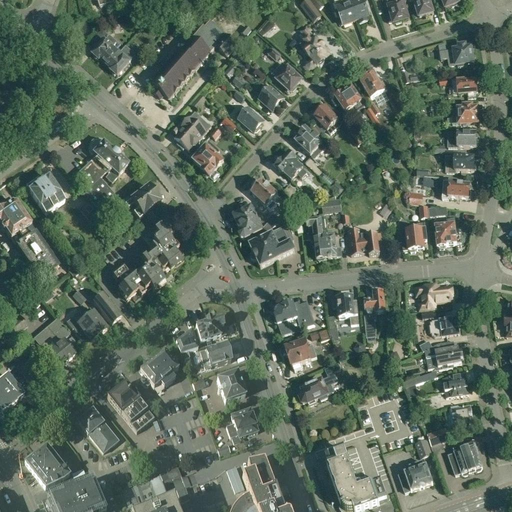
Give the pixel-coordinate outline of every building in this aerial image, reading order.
[(95,0),(96,1),(97,1),(98,4),(100,9),(115,5),(113,0),(95,0)] [(325,8),(317,0),(313,4),(320,12),(325,8)] [(343,28),(356,23),(350,7),(348,7),(345,0),(334,4),(337,11),(337,12),(337,13),(336,14),(337,19),(339,19),(343,28)] [(350,7),(356,23),(359,22),(360,25),(367,23),(366,19),(369,18),(361,0),(354,0),(356,4),(350,7)] [(405,0),(395,0),(387,3),(389,9),(388,9),(391,18),(387,19),(389,25),(393,24),(393,26),(395,25),(396,26),(401,25),(402,23),(408,21),(403,5),(406,4),(405,0)] [(427,0),(413,0),(414,2),(414,3),(413,4),(415,10),(416,10),(419,19),(432,15),(427,0)] [(457,6),(458,5),(456,0),(441,0),(445,10),(451,8),(452,9),(457,7),(457,6)] [(310,2),(301,9),(313,24),(322,17),(310,2)] [(218,46),(226,37),(210,23),(205,29),(203,27),(182,51),(181,50),(181,51),(180,49),(179,50),(180,52),(176,57),(175,55),(174,56),(175,57),(171,62),(170,61),(169,62),(170,63),(166,68),(165,66),(164,67),(165,69),(161,74),(160,72),(159,73),(160,75),(156,79),(155,78),(154,79),(155,80),(151,85),(150,84),(149,85),(150,86),(156,91),(153,95),(160,102),(164,98),(169,103),(170,103),(171,104),(172,103),(170,102),(174,97),(176,98),(177,97),(175,96),(179,91),(181,93),(182,92),(181,90),(185,86),(186,87),(187,86),(185,85),(189,80),(191,81),(192,80),(191,79),(195,74),(196,75),(197,74),(196,73),(200,68),(201,70),(202,69),(201,68),(200,67),(218,46)] [(246,39),(251,33),(246,28),(240,34),(246,39)] [(308,58),(310,60),(312,62),(307,65),(307,68),(310,72),(312,72),(317,68),(318,69),(319,68),(321,69),(324,66),(324,64),(325,63),(330,59),(326,55),(329,53),(325,48),(324,47),(323,46),(322,46),(321,46),(320,46),(316,42),(312,37),(312,38),(306,30),(300,35),(306,42),(306,41),(307,42),(300,47),(305,54),(305,55),(305,56),(306,56),(306,57),(307,58),(308,58)] [(226,37),(218,46),(222,49),(219,52),(227,59),(238,47),(226,37)] [(100,61),(107,67),(119,55),(112,48),(116,43),(112,39),(109,39),(106,43),(105,43),(93,56),(94,57),(94,59),(96,62),(98,61),(99,62),(100,61)] [(149,44),(142,53),(145,55),(148,58),(155,50),(150,46),(149,44)] [(453,53),(447,54),(446,45),(439,47),(441,62),(448,61),(449,68),(456,67),(456,68),(474,64),(473,56),(474,54),(473,52),(472,51),(471,49),(466,50),(465,47),(459,48),(459,51),(453,52),(453,53)] [(124,48),(119,55),(107,67),(108,68),(112,72),(111,73),(112,74),(112,75),(115,78),(116,77),(117,79),(130,64),(129,64),(135,58),(124,48)] [(276,64),(281,58),(273,51),(268,56),(276,64)] [(231,63),(236,67),(241,71),(247,65),(242,61),(237,56),(231,63)] [(296,88),(301,82),(296,78),(297,78),(292,73),(291,74),(288,71),(282,66),(272,77),(285,88),(283,91),(288,96),(290,93),(291,94),(292,93),(293,93),(297,90),(296,88)] [(229,81),(237,72),(232,68),(225,77),(229,81)] [(371,110),(376,118),(380,115),(374,105),(373,105),(371,102),(375,100),(380,107),(389,102),(385,94),(388,93),(383,84),(381,85),(374,75),(360,83),(367,95),(363,98),(371,110)] [(241,91),(245,86),(237,79),(233,84),(241,91)] [(468,100),(477,100),(476,96),(477,96),(479,93),(479,89),(477,88),(476,82),(464,83),(464,82),(457,82),(457,83),(452,83),(453,97),(458,96),(458,97),(468,97),(468,100)] [(276,110),(278,111),(282,106),(280,105),(283,101),(270,90),(269,90),(264,86),(257,95),(262,99),(260,101),(273,113),(276,110)] [(358,114),(365,109),(362,104),(363,104),(352,90),(343,96),(343,95),(339,95),(336,97),(336,100),(335,100),(336,101),(332,103),(336,109),(340,106),(346,115),(355,109),(358,114)] [(235,99),(241,105),(245,100),(239,94),(235,99)] [(397,118),(399,118),(402,123),(408,119),(405,114),(406,113),(404,109),(405,109),(397,94),(389,99),(397,114),(395,115),(397,118)] [(191,108),(196,113),(205,102),(200,98),(191,108)] [(467,127),(478,126),(478,121),(479,120),(479,117),(478,116),(478,111),(472,111),(472,109),(464,109),(464,112),(452,112),(452,127),(462,127),(463,128),(466,128),(467,127)] [(337,131),(342,127),(339,124),(326,110),(321,115),(318,115),(316,118),(316,119),(315,120),(328,134),(328,133),(331,137),(337,131)] [(367,113),(376,127),(381,134),(384,131),(380,125),(376,118),(371,110),(367,113)] [(236,117),(240,121),(239,122),(254,135),(255,134),(257,134),(260,131),(259,129),(264,124),(248,111),(244,116),(241,112),(236,117)] [(177,147),(183,153),(185,150),(189,155),(194,150),(196,150),(200,145),(200,143),(207,134),(211,129),(208,126),(207,126),(200,120),(200,119),(195,115),(191,120),(191,119),(180,131),(182,133),(177,137),(175,139),(175,140),(174,141),(179,145),(177,147)] [(222,126),(225,128),(232,135),(236,129),(227,120),(222,125),(222,126)] [(363,143),(348,127),(342,132),(357,148),(363,143)] [(325,143),(322,146),(318,142),(319,141),(315,138),(314,139),(306,131),(306,132),(303,132),(300,135),(301,137),(300,138),(301,138),(296,144),(296,145),(296,148),(299,151),(302,150),(311,160),(312,159),(315,162),(320,156),(321,156),(326,151),(330,155),(333,151),(325,143)] [(220,135),(216,132),(210,138),(215,142),(221,136),(220,135)] [(449,136),(448,151),(458,151),(476,151),(478,149),(478,144),(476,142),(476,136),(458,136),(449,136)] [(96,159),(94,161),(106,174),(108,176),(105,180),(112,185),(117,179),(118,179),(128,167),(120,160),(121,159),(121,158),(121,157),(122,156),(122,155),(121,154),(121,153),(120,152),(120,151),(119,151),(119,150),(118,150),(117,150),(116,150),(115,150),(114,150),(113,150),(112,151),(111,152),(104,145),(104,144),(104,143),(103,142),(102,142),(101,141),(99,141),(98,141),(97,141),(96,141),(95,141),(94,141),(93,142),(92,142),(91,143),(90,144),(89,145),(89,146),(88,147),(88,148),(88,149),(88,150),(88,151),(88,152),(88,153),(89,154),(91,157),(92,157),(93,157),(96,159)] [(203,172),(202,173),(202,174),(203,177),(202,177),(206,180),(207,180),(209,180),(210,181),(210,180),(214,183),(220,177),(216,173),(224,164),(217,158),(220,154),(210,145),(206,149),(193,164),(203,172)] [(302,181),(308,175),(303,171),(298,166),(299,166),(296,163),(296,162),(289,156),(282,163),(278,160),(273,166),(276,170),(284,177),(292,184),(298,177),(302,181)] [(456,174),(474,175),(476,173),(476,167),(475,166),(475,165),(473,165),(474,161),(464,161),(464,159),(455,159),(446,159),(445,168),(446,168),(446,177),(456,177),(456,174)] [(115,198),(99,180),(106,174),(94,161),(74,179),(84,191),(83,192),(83,193),(83,194),(83,195),(98,212),(104,207),(115,198)] [(429,171),(417,171),(417,178),(428,179),(429,171)] [(45,217),(65,204),(59,197),(60,196),(48,180),(44,182),(40,185),(38,181),(42,179),(41,178),(26,189),(29,193),(28,194),(40,210),(45,217)] [(271,213),(277,207),(273,204),(279,198),(263,184),(252,196),(267,210),(268,210),(271,213)] [(339,196),(344,192),(336,184),(332,189),(339,196)] [(444,184),(444,187),(442,202),(449,202),(449,200),(469,202),(471,200),(471,195),(469,193),(470,188),(457,186),(457,185),(450,184),(450,185),(444,184)] [(139,222),(143,219),(160,205),(147,188),(124,206),(128,211),(134,206),(137,211),(133,214),(139,222)] [(409,207),(422,209),(424,196),(411,195),(409,207)] [(14,246),(34,232),(31,227),(16,206),(12,205),(11,205),(8,201),(1,206),(4,210),(3,211),(2,210),(0,211),(0,225),(2,229),(1,232),(3,234),(5,234),(11,241),(14,246)] [(303,215),(312,211),(307,201),(301,204),(304,210),(301,211),(303,215)] [(88,202),(78,211),(92,227),(102,218),(88,202)] [(324,216),(342,214),(340,202),(327,204),(327,206),(322,206),(324,216)] [(420,210),(421,221),(430,220),(429,219),(429,211),(428,209),(420,210)] [(269,223),(262,231),(251,210),(234,219),(241,232),(239,237),(241,241),(245,242),(263,232),(264,235),(273,231),(269,223)] [(429,211),(429,219),(448,217),(447,211),(434,210),(429,211)] [(302,223),(310,222),(309,213),(302,217),(302,223)] [(268,221),(269,223),(273,231),(281,227),(281,225),(277,217),(273,219),(268,221)] [(337,260),(342,259),(341,251),(336,252),(335,239),(334,234),(326,236),(325,222),(307,224),(310,242),(312,244),(312,249),(315,251),(316,251),(317,262),(320,264),(324,263),(326,261),(337,260)] [(440,252),(444,252),(447,248),(457,247),(462,246),(461,238),(456,238),(455,228),(446,228),(445,222),(435,224),(435,230),(437,250),(438,250),(440,252)] [(145,269),(133,278),(130,274),(127,276),(123,271),(112,279),(120,289),(117,291),(127,303),(137,295),(141,299),(151,292),(152,294),(164,285),(159,278),(168,270),(170,273),(182,263),(174,253),(178,250),(171,240),(173,238),(164,226),(153,235),(158,240),(152,245),(154,247),(151,249),(155,255),(145,263),(144,261),(140,264),(145,269)] [(411,255),(417,255),(418,253),(425,252),(424,245),(428,245),(426,232),(425,226),(417,227),(418,233),(407,234),(408,245),(403,245),(404,254),(409,253),(411,255)] [(256,263),(257,263),(261,271),(295,254),(291,245),(294,244),(291,238),(295,236),(290,228),(287,229),(249,247),(253,255),(252,256),(251,256),(251,257),(251,258),(250,259),(250,260),(251,261),(251,262),(252,262),(252,263),(253,263),(254,263),(255,263),(256,263)] [(370,259),(380,258),(378,245),(382,244),(381,237),(367,238),(366,232),(361,233),(361,232),(348,234),(351,259),(369,257),(370,259)] [(21,256),(22,256),(39,281),(39,282),(39,283),(41,282),(40,282),(56,271),(57,271),(58,270),(57,269),(56,269),(48,257),(51,255),(47,248),(44,250),(35,238),(35,237),(34,238),(18,249),(18,248),(17,249),(17,250),(14,252),(18,257),(19,258),(20,258),(20,257),(21,257),(21,256)] [(14,271),(11,267),(0,255),(0,254),(0,269),(3,273),(7,277),(14,271)] [(68,272),(73,279),(74,279),(78,276),(72,269),(68,272)] [(453,303),(452,299),(453,298),(454,298),(455,297),(456,296),(456,295),(456,294),(456,293),(455,292),(454,291),(453,291),(452,290),(438,291),(438,288),(415,291),(416,299),(422,298),(423,306),(418,307),(419,313),(435,312),(434,305),(453,303)] [(80,306),(85,302),(78,294),(72,299),(80,306)] [(368,345),(376,344),(376,341),(376,340),(375,323),(377,323),(376,316),(385,315),(383,296),(381,296),(380,295),(376,296),(375,297),(374,297),(374,299),(371,300),(371,303),(366,303),(367,315),(368,315),(368,319),(364,320),(367,341),(368,341),(368,345)] [(119,322),(120,321),(102,297),(93,304),(111,328),(115,325),(115,326),(120,323),(119,322)] [(351,320),(351,326),(351,328),(359,328),(358,319),(357,306),(353,306),(353,300),(345,301),(343,299),(338,300),(337,302),(336,302),(336,303),(332,303),(333,312),(338,311),(339,322),(351,320)] [(301,333),(315,328),(307,304),(300,306),(299,303),(292,306),(292,305),(283,308),(284,309),(278,311),(276,315),(277,319),(275,319),(274,322),(276,327),(278,328),(279,328),(282,339),(291,336),(301,333)] [(87,345),(90,343),(91,344),(107,332),(93,314),(92,315),(89,311),(74,323),(75,324),(74,324),(76,326),(71,330),(75,335),(74,336),(79,343),(81,342),(85,347),(87,345)] [(7,327),(16,338),(28,327),(19,316),(7,327)] [(442,340),(459,337),(457,320),(456,320),(452,320),(451,318),(443,319),(443,321),(439,322),(440,323),(431,324),(431,325),(430,325),(431,329),(430,329),(431,337),(432,336),(432,339),(434,339),(434,340),(442,339),(442,340)] [(33,341),(46,357),(57,369),(59,366),(61,368),(75,358),(73,356),(75,354),(67,344),(65,346),(63,344),(64,341),(69,336),(57,321),(33,341)] [(221,339),(225,338),(223,330),(221,321),(211,324),(210,323),(206,324),(206,325),(195,329),(200,346),(221,340),(221,339)] [(321,345),(332,341),(328,331),(318,335),(321,345)] [(180,357),(198,351),(192,333),(191,332),(176,345),(180,357)] [(319,340),(318,335),(310,337),(312,343),(316,342),(319,340)] [(428,372),(438,370),(439,373),(452,370),(452,368),(462,366),(461,361),(463,361),(462,353),(460,354),(459,349),(455,350),(454,344),(438,346),(423,354),(423,355),(425,354),(428,372)] [(308,345),(306,346),(305,345),(286,351),(286,352),(285,355),(286,357),(289,359),(292,370),(293,370),(295,375),(303,372),(301,367),(312,364),(311,363),(316,361),(312,349),(310,350),(308,345)] [(359,356),(364,353),(364,347),(358,346),(355,351),(359,356)] [(211,370),(231,364),(228,356),(229,356),(229,355),(230,353),(229,348),(227,348),(227,347),(205,353),(205,354),(200,355),(205,373),(211,371),(211,370)] [(195,353),(188,356),(188,355),(181,357),(182,362),(189,360),(197,358),(195,353)] [(396,353),(390,356),(393,362),(399,360),(396,353)] [(152,364),(169,386),(175,381),(171,377),(178,372),(174,367),(177,365),(177,362),(174,358),(171,358),(168,360),(164,354),(156,361),(152,364)] [(40,368),(45,364),(39,357),(34,361),(40,368)] [(169,386),(152,364),(148,367),(148,368),(140,374),(143,379),(141,381),(141,384),(144,389),(147,389),(150,387),(153,392),(160,387),(163,391),(169,386)] [(340,372),(338,367),(325,372),(329,380),(321,384),(320,382),(318,383),(318,385),(309,389),(302,393),(304,396),(303,397),(300,400),(302,406),(307,406),(308,406),(309,409),(316,405),(315,403),(320,401),(321,403),(328,400),(327,398),(334,394),(331,388),(337,384),(333,376),(340,373),(340,372)] [(436,374),(403,385),(405,391),(439,380),(439,379),(437,380),(436,374)] [(225,406),(245,399),(237,376),(217,383),(225,406)] [(16,404),(23,398),(7,378),(0,383),(0,414),(1,414),(2,415),(10,409),(16,405),(16,404)] [(459,386),(466,385),(465,378),(443,381),(445,396),(455,394),(455,391),(459,390),(459,386)] [(195,393),(205,389),(202,382),(192,386),(195,393)] [(125,385),(107,400),(121,417),(136,436),(154,422),(139,403),(139,402),(125,385)] [(437,402),(446,401),(451,400),(451,401),(468,398),(467,391),(468,391),(467,385),(466,385),(459,386),(459,390),(455,391),(455,394),(445,396),(436,397),(437,402)] [(366,398),(355,402),(358,410),(369,407),(366,398)] [(451,411),(454,428),(473,426),(470,409),(459,411),(458,410),(451,411)] [(103,456),(118,444),(92,412),(77,424),(103,456)] [(233,447),(239,445),(239,442),(257,435),(255,428),(260,427),(257,418),(252,419),(249,413),(230,419),(234,428),(226,430),(230,442),(232,441),(233,447)] [(443,445),(449,443),(445,432),(427,437),(433,453),(444,449),(443,445)] [(426,443),(415,447),(420,462),(432,458),(426,443)] [(482,471),(475,449),(474,449),(472,444),(464,447),(466,452),(463,453),(462,449),(453,452),(454,456),(455,457),(449,459),(455,479),(461,476),(462,478),(463,477),(463,478),(465,479),(468,477),(469,476),(476,473),(477,474),(481,473),(482,472),(481,471),(482,471)] [(227,448),(217,452),(219,458),(230,455),(227,448)] [(25,467),(25,466),(39,484),(39,485),(40,485),(41,486),(40,486),(41,487),(43,489),(43,490),(44,491),(45,492),(59,485),(62,482),(63,483),(69,478),(61,468),(61,467),(60,467),(47,450),(46,449),(45,449),(45,450),(25,465),(24,466),(25,467)] [(365,511),(379,507),(378,505),(387,502),(380,484),(363,490),(362,488),(357,487),(356,487),(352,476),(353,475),(352,472),(351,472),(344,452),(326,459),(329,468),(327,469),(341,509),(341,510),(342,510),(343,511),(365,511)] [(282,511),(264,462),(247,466),(249,477),(242,480),(248,497),(246,498),(244,499),(242,500),(240,502),(239,503),(237,505),(236,506),(234,508),(233,510),(232,511),(231,511),(282,511)] [(399,479),(405,496),(411,494),(411,495),(433,487),(426,468),(424,469),(422,465),(403,471),(405,476),(404,476),(405,477),(399,479)] [(177,469),(159,476),(159,477),(163,486),(181,479),(177,469)] [(183,511),(181,506),(176,494),(167,497),(163,486),(159,477),(119,492),(126,511),(183,511)] [(103,511),(92,483),(78,488),(57,497),(47,501),(51,511),(103,511)] [(183,491),(176,494),(181,506),(188,503),(183,491)]
